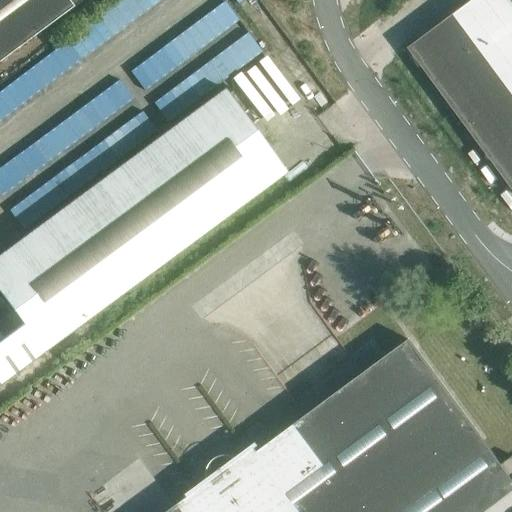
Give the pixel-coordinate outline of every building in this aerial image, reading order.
[(0,0),(0,61),(81,0),(0,0)] [(511,0),(472,0),(454,14),(511,92),(511,0)] [(511,92),(454,14),(409,48),(511,186),(511,92)] [(0,291),(24,325),(0,342),(0,381),(43,351),(286,171),(225,88),(0,254),(0,291)] [(511,511),(511,456),(502,464),(410,339),(170,511),(511,511)]
